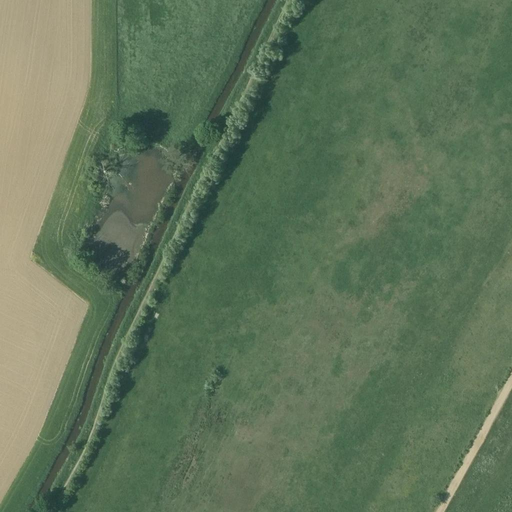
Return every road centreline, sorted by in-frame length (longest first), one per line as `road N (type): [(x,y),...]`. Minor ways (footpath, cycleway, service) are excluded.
road 1 (track): [(289,0),(49,511)]
road 2 (track): [(511,379),(438,511)]
